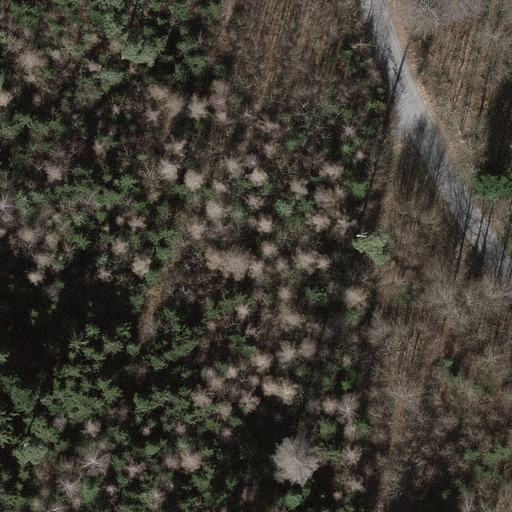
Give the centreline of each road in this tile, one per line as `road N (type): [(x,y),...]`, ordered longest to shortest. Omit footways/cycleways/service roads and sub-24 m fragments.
road 1 (track): [(394,511),(375,333),(379,209),(395,118),(392,67)]
road 2 (tertiary): [(366,0),(446,200),(511,279)]
